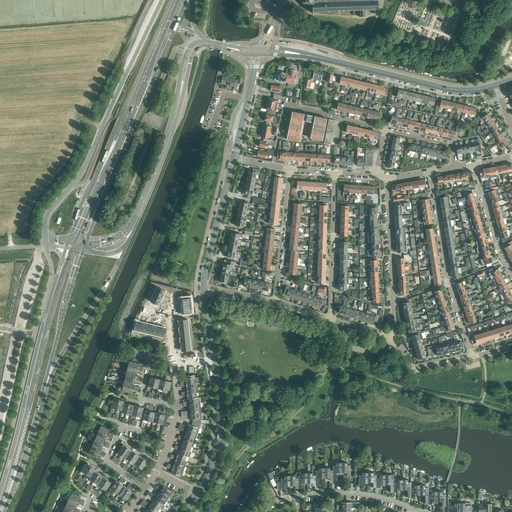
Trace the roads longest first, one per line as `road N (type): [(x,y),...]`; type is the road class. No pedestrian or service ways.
road 1 (unclassified): [(45,244),(50,213),(89,156),(161,0)]
road 2 (primary): [(71,248),(7,493)]
road 3 (secondary): [(496,85),(452,89),(259,51)]
road 4 (residential): [(430,171),(447,283),(472,357)]
road 5 (primary): [(44,386),(131,237)]
road 6 (residential): [(387,338),(394,327),(387,175)]
road 7 (primary): [(152,73),(95,209)]
road 8 (residential): [(328,318),(334,171)]
road 9 (primary): [(44,386),(83,250)]
road 10 (tertiary): [(203,293),(233,157)]
road 11 (tertiary): [(199,494),(220,435),(215,360)]
road 12 (residential): [(275,301),(289,169)]
road 13 (residential): [(296,496),(368,496),(421,511)]
road 14 (residential): [(472,164),(495,247),(511,277)]
